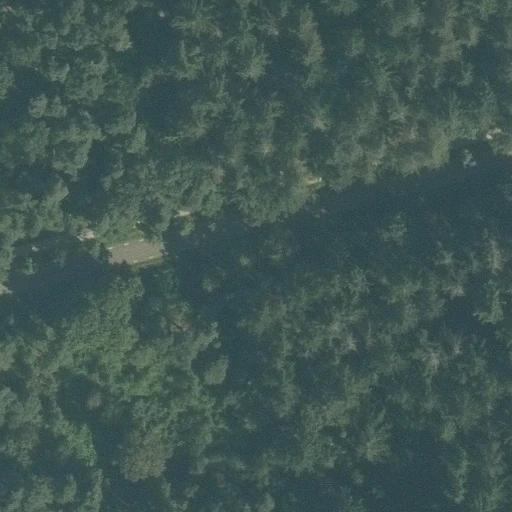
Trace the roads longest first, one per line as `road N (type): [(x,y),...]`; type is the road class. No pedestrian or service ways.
road 1 (tertiary): [(0,286),(511,157)]
road 2 (track): [(179,0),(227,201),(225,229),(254,295),(258,357),(293,511)]
